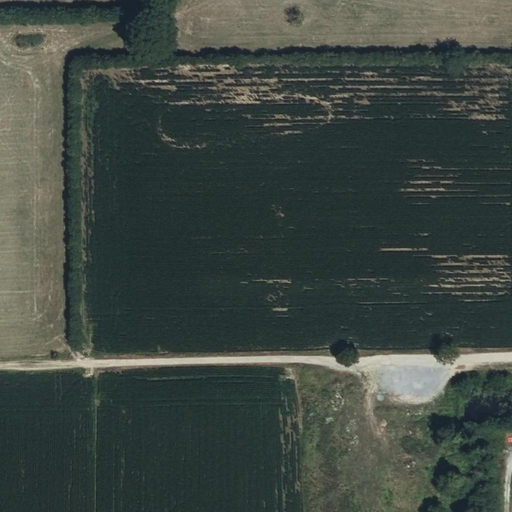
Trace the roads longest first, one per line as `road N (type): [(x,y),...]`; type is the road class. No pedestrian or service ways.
road 1 (track): [(0,366),(311,359)]
road 2 (unclassified): [(311,359),(511,356)]
